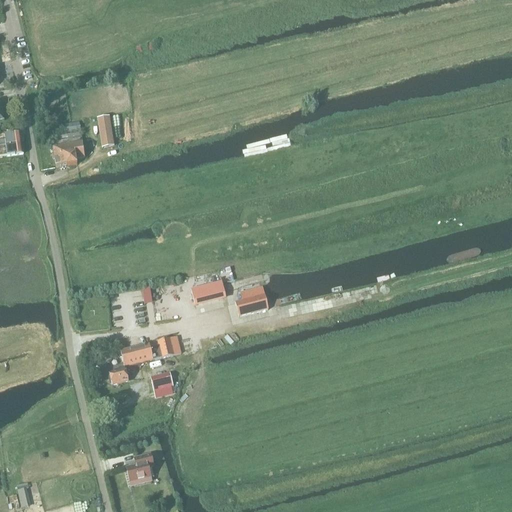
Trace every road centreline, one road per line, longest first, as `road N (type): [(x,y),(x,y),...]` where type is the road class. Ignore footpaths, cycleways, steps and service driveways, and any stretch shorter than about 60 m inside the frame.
road 1 (unclassified): [(107,511),(6,0)]
road 2 (track): [(218,317),(237,283),(511,209)]
